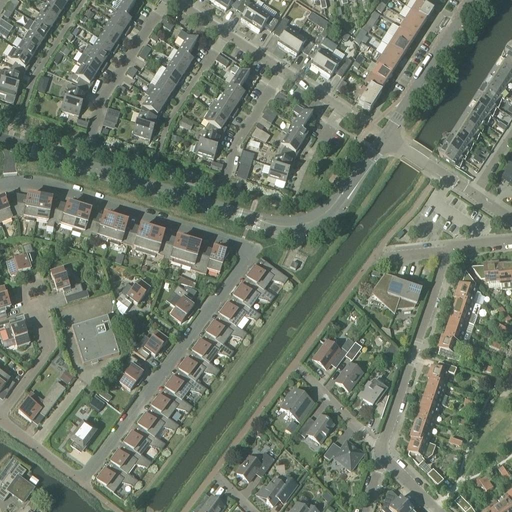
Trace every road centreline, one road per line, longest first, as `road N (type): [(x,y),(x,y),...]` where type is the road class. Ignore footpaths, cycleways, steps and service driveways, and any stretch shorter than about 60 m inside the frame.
road 1 (residential): [(7,183),(38,183),(241,246),(243,261),(81,483),(0,423)]
road 2 (residential): [(220,188),(84,148),(101,100),(168,0)]
road 3 (residential): [(13,144),(249,220)]
road 4 (residential): [(379,458),(449,247)]
road 5 (residential): [(384,138),(318,219),(283,228),(249,220)]
road 6 (residential): [(384,138),(457,22)]
road 7 (residential): [(0,415),(48,352),(30,301)]
road 8 (residential): [(282,72),(170,0)]
road 9 (residential): [(220,188),(232,150),(282,72)]
road 10 (residential): [(379,458),(298,368)]
